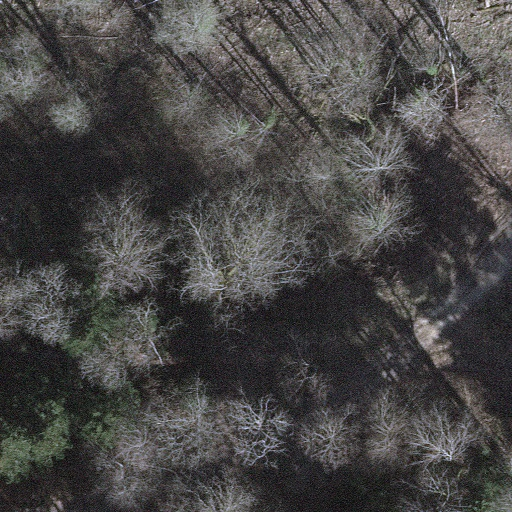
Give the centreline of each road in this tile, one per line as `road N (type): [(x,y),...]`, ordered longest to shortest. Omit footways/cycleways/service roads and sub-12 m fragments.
road 1 (track): [(59,511),(285,428),(355,389),(411,344),(511,225)]
road 2 (track): [(0,359),(227,347),(360,329),(424,329),(511,354)]
